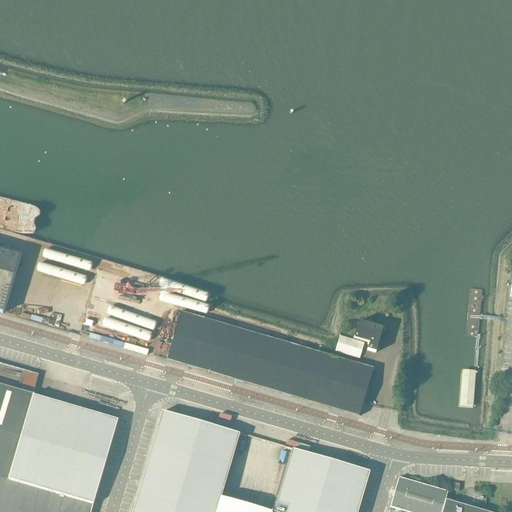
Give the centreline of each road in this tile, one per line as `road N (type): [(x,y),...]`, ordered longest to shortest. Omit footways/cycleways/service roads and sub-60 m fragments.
road 1 (unclassified): [(392,454),(148,383)]
road 2 (unclassified): [(148,383),(0,340)]
road 3 (unclassified): [(112,511),(148,383)]
road 4 (unclassified): [(511,463),(392,454)]
